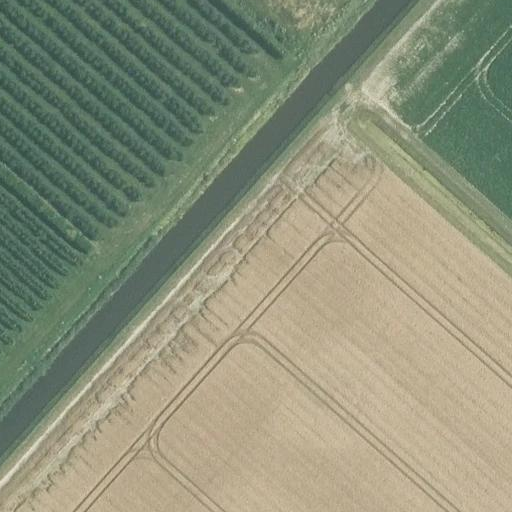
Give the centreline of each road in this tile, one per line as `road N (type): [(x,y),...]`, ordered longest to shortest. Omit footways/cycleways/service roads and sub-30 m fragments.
road 1 (track): [(0,483),(436,0)]
road 2 (track): [(286,70),(0,383)]
